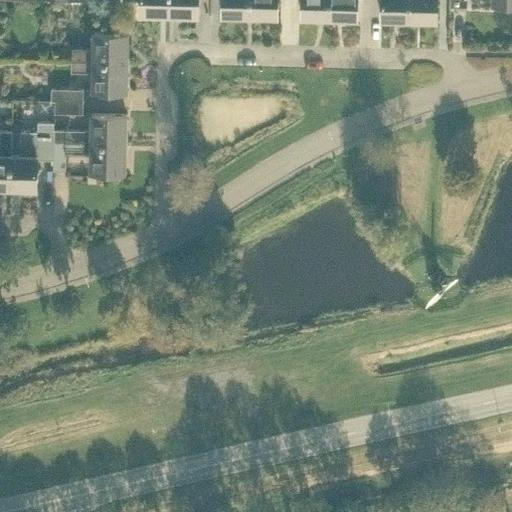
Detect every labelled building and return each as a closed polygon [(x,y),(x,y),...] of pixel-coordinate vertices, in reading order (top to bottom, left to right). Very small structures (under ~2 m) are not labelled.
[(141,1),(140,13),(170,14),(170,0),(126,0),(127,1),(141,1)] [(170,0),(170,14),(198,15),(198,0),(170,0)] [(222,0),(222,15),(249,16),(249,0),(222,0)] [(249,0),(249,16),(276,17),(276,0),(249,0)] [(301,0),(301,17),(330,18),(330,0),(301,0)] [(330,0),(330,18),(357,19),(357,0),(330,0)] [(380,0),(380,19),(409,20),(409,0),(380,0)] [(409,0),(409,20),(436,21),(436,0),(409,0)] [(511,0),(449,0),(449,6),(467,7),(466,0),(491,0),(492,3),(504,3),(504,5),(506,9),(511,9),(511,0)] [(71,62),(127,63),(127,33),(93,32),(93,49),(71,49),(71,62)] [(92,89),(126,90),(127,65),(127,63),(71,62),(71,72),(92,72),(92,89)] [(50,101),(54,102),(83,102),(83,90),(50,89),(50,101)] [(82,114),(83,102),(54,102),(54,114),(82,114)] [(92,131),(66,131),(66,143),(125,144),(126,114),(92,114),(92,131)] [(37,159),(53,159),(53,143),(54,130),(54,121),(38,121),(38,131),(20,130),(20,148),(21,148),(21,154),(11,154),(10,154),(10,187),(36,188),(37,159)] [(0,187),(10,187),(10,154),(11,154),(12,130),(0,129),(0,187)] [(124,171),(125,144),(66,143),(66,131),(54,130),(53,143),(53,159),(53,169),(65,170),(66,152),(91,153),(90,170),(124,171)] [(446,285),(447,283),(447,281),(447,280),(446,279),(446,277),(444,275),(442,275),(440,274),(438,274),(433,275),(431,276),(430,276),(429,278),(428,280),(427,282),(427,284),(428,287),(429,289),(432,291),(435,292),(438,292),(441,292),(444,290),(445,288),(446,287),(446,285)]
